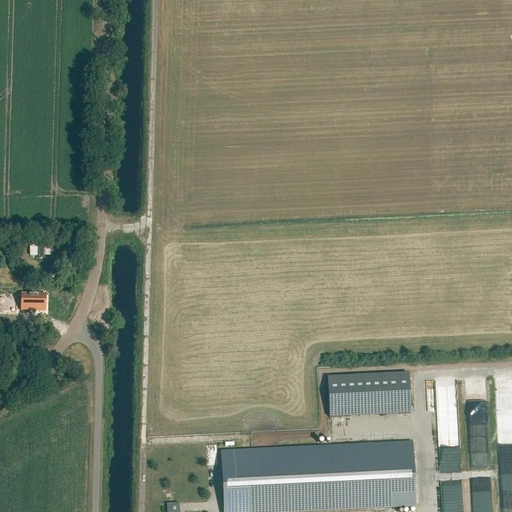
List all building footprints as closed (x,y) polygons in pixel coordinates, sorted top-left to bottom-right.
[(51,259),(67,259),(67,250),(67,247),(51,247),(51,251),(51,259)] [(21,294),(21,311),(46,312),(46,295),(21,294)] [(81,345),(66,353),(70,360),(85,353),(81,345)] [(329,418),(340,418),(338,378),(327,378),(329,418)] [(439,472),(461,471),(457,388),(435,390),(439,472)] [(489,445),(488,426),(469,427),(470,446),(489,445)] [(412,444),(221,454),(224,511),(294,511),(415,506),(412,444)] [(439,479),(440,511),(462,511),(461,478),(439,479)]
